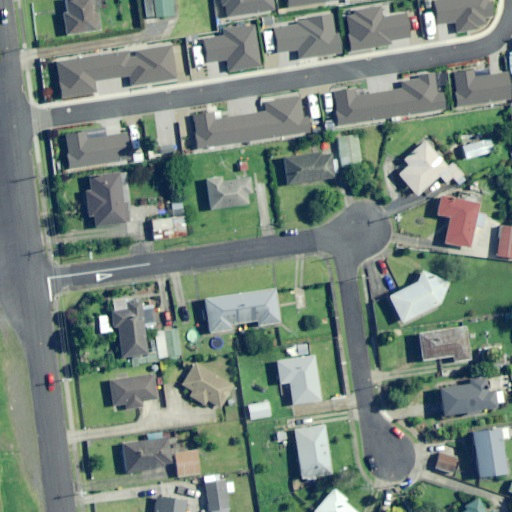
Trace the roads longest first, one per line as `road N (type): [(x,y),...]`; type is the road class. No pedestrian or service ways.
road 1 (residential): [(394,458),(373,439),(340,234),(31,278)]
road 2 (residential): [(6,125),(490,52),(511,30)]
road 3 (residential): [(31,278),(61,511)]
road 4 (residential): [(6,125),(17,251),(31,278)]
